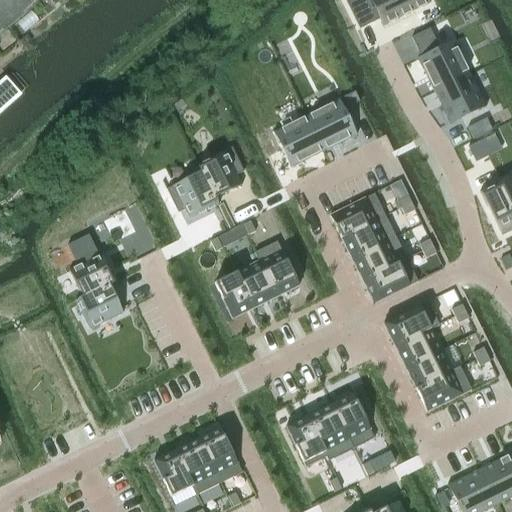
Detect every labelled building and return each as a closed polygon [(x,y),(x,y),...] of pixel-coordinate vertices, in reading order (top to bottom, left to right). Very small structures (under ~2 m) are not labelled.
[(0,0),(0,32),(4,30),(6,28),(8,29),(18,20),(17,18),(34,3),(37,0),(0,0)] [(348,0),(345,2),(359,30),(379,20),(380,23),(380,24),(381,28),(429,4),(427,0),(426,0),(348,0)] [(429,29),(410,38),(420,58),(416,59),(433,92),(469,74),(452,41),(449,43),(450,44),(439,49),(429,29)] [(0,118),(46,78),(23,51),(4,30),(0,32),(0,118)] [(469,74),(433,92),(449,125),(452,124),(452,123),(482,108),(482,109),(485,107),(469,74)] [(347,96),(342,98),(347,108),(352,106),(359,102),(354,92),(347,96)] [(338,100),(305,116),(323,152),(356,136),(354,133),(354,134),(339,103),(338,100)] [(305,116),(272,133),(274,136),(274,135),(289,165),(288,166),(290,169),(323,152),(305,116)] [(485,119),(468,128),(473,138),(490,130),(485,119)] [(489,155),(482,140),(467,147),(475,163),(489,155)] [(200,163),(196,165),(201,175),(217,206),(214,199),(241,185),(236,176),(243,172),(231,148),(200,164),(200,163)] [(199,173),(165,190),(177,214),(183,211),(188,220),(210,210),(217,206),(201,175),(196,165),(195,166),(199,173)] [(485,189),(478,192),(486,209),(487,208),(501,236),(511,229),(511,177),(485,190),(485,189)] [(373,194),(329,217),(340,239),(384,217),(373,194)] [(407,197),(396,202),(403,216),(414,211),(407,197)] [(384,217),(340,239),(350,261),(395,238),(384,217)] [(249,222),(242,225),(247,236),(254,232),(249,222)] [(88,235),(67,246),(77,266),(68,271),(81,298),(74,301),(74,302),(115,282),(101,254),(98,256),(88,235)] [(216,238),(209,242),(214,252),(221,249),(216,238)] [(395,238),(350,261),(361,282),(406,260),(403,254),(395,238)] [(428,240),(418,245),(425,259),(435,254),(428,240)] [(276,242),(254,253),(277,298),(298,287),(276,242)] [(258,262),(235,273),(253,309),(277,298),(254,253),(253,254),(258,262)] [(511,263),(508,255),(500,259),(505,270),(511,266),(511,263)] [(406,260),(361,282),(372,305),(417,283),(406,260)] [(235,273),(213,284),(231,320),(253,309),(235,273)] [(115,282),(74,302),(88,330),(122,314),(109,287),(116,283),(115,282)] [(427,303),(382,325),(393,347),(438,325),(427,303)] [(461,305),(450,310),(457,324),(468,319),(461,305)] [(438,325),(393,347),(404,369),(440,351),(430,330),(438,326),(438,325)] [(482,348),(472,353),(479,367),(489,362),(482,348)] [(440,351),(404,369),(415,390),(459,368),(459,367),(450,371),(440,351)] [(459,368),(415,390),(426,413),(470,391),(459,368)] [(351,394),(330,405),(352,450),(373,439),(351,394)] [(330,405),(306,417),(328,461),(352,450),(330,405)] [(306,417),(284,428),(304,468),(325,458),(327,462),(328,461),(306,417)] [(219,429),(197,439),(220,484),(241,473),(219,429)] [(197,439),(174,451),(196,496),(220,484),(197,439)] [(174,451),(152,462),(170,498),(191,488),(195,496),(196,496),(174,451)] [(511,452),(511,453),(479,469),(497,505),(511,497),(511,452)] [(368,462),(361,466),(366,476),(373,473),(368,462)] [(479,469),(446,485),(448,488),(460,511),(483,511),(497,505),(479,469)] [(335,478),(328,482),(333,493),(340,489),(335,478)] [(233,492),(226,495),(232,506),(239,502),(233,492)] [(369,511),(367,508),(366,508),(368,511),(403,511),(398,502),(376,511),(369,511)]
